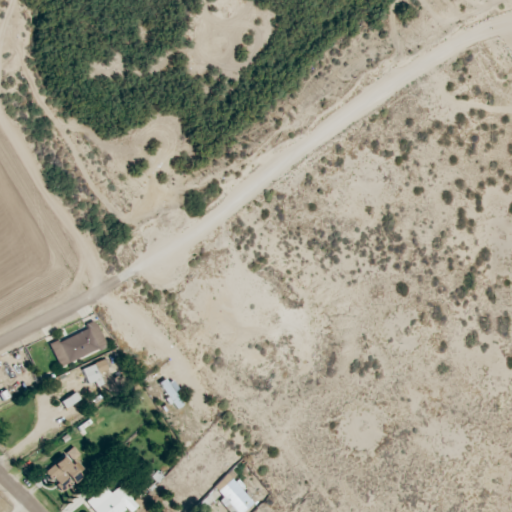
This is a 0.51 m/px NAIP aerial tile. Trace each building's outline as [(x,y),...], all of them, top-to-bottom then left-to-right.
[(86,330),(48,346),(57,367),(104,347),(93,321),(84,325),(86,330)] [(97,374),(109,369),(105,360),(80,370),(88,389),(101,383),(97,374)] [(182,406),(173,393),(175,391),(166,378),(157,384),(175,411),(182,406)] [(57,414),(62,422),(85,407),(75,392),(59,403),(64,410),(57,414)] [(78,456),(72,448),(65,453),(70,461),(78,456)] [(79,478),(62,457),(44,472),(60,492),(79,478)] [(237,480),(229,472),(212,488),(223,499),(218,503),(226,511),(243,511),(254,502),(243,491),(246,489),(237,480)] [(91,511),(122,511),(125,510),(126,511),(129,511),(137,506),(120,485),(108,494),(103,488),(84,503),(91,511)]
